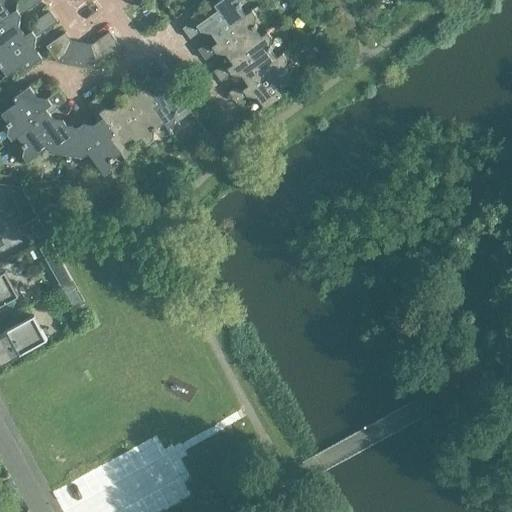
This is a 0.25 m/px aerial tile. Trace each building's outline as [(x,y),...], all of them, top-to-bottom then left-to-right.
[(4,4),(4,0),(0,0),(0,21),(11,14),(7,9),(4,4)] [(19,26),(21,16),(42,0),(20,0),(18,2),(17,9),(11,14),(0,21),(0,47),(7,43),(10,47),(27,36),(26,35),(23,30),(22,30),(19,26)] [(247,15),(246,14),(241,7),(242,6),(240,2),(240,0),(220,0),(214,5),(218,10),(197,25),(189,23),(183,28),(190,39),(202,31),(212,33),(215,37),(218,42),(218,43),(234,31),(231,26),(247,15)] [(262,36),(256,28),(258,27),(255,24),(257,16),(252,10),(246,14),(247,15),(231,26),(234,31),(218,43),(218,42),(212,46),(204,45),(198,50),(206,60),(217,52),(227,54),(230,59),(233,64),(234,64),(250,53),(246,48),(262,36)] [(35,47),(36,37),(58,21),(50,11),(33,23),(32,31),(26,35),(27,36),(10,47),(7,43),(0,47),(0,67),(1,67),(7,76),(22,65),(26,70),(42,58),(38,52),(35,47)] [(124,51),(117,41),(110,31),(100,39),(113,58),(124,51)] [(262,69),(278,58),(277,57),(272,49),(273,48),(271,45),(272,38),(268,31),(262,36),(246,48),(250,53),(234,64),(233,64),(228,68),(220,67),(214,71),(221,82),(232,74),(242,76),(246,80),(245,80),(249,85),(249,86),(265,74),(262,69)] [(58,63),(72,41),(66,33),(46,47),(58,63)] [(113,58),(100,39),(92,44),(97,69),(113,58)] [(78,66),(82,42),(72,41),(58,63),(78,66)] [(97,69),(92,44),(82,42),(78,66),(97,69)] [(278,91),(294,80),(287,71),(289,70),(287,67),(288,59),(283,53),(277,57),(278,58),(262,69),(265,74),(249,86),(249,85),(243,90),(235,88),(229,93),(237,103),(248,95),(258,97),(261,101),(261,102),(265,108),(282,96),(278,91)] [(187,106),(176,91),(181,87),(169,71),(163,75),(159,79),(149,77),(141,66),(130,73),(135,80),(142,81),(146,87),(157,103),(152,106),(164,122),(169,128),(175,124),(176,116),(179,114),(178,113),(187,106)] [(164,122),(152,106),(157,103),(146,87),(141,90),(141,91),(137,94),(127,92),(119,81),(109,89),(113,95),(121,96),(125,102),(136,118),(131,122),(143,138),(147,144),(153,139),(154,132),(158,129),(156,128),(164,122)] [(31,120),(47,108),(52,104),(60,105),(66,101),(59,90),(48,98),(37,96),(34,92),(30,86),(13,98),(17,102),(1,113),(8,123),(6,124),(9,127),(7,134),(12,141),(18,136),(34,125),(31,120)] [(143,138),(131,122),(136,118),(125,102),(120,106),(115,109),(106,108),(98,97),(87,104),(91,110),(101,113),(104,117),(115,133),(110,137),(121,153),(126,159),(132,155),(133,147),(136,145),(135,143),(143,138)] [(68,155),(73,126),(67,125),(63,119),(53,117),(47,108),(31,120),(34,125),(18,136),(23,144),(22,145),(24,148),(23,156),(27,162),(49,147),(53,153),(68,155)] [(121,153),(110,137),(115,133),(104,117),(95,124),(84,123),(78,127),(73,126),(68,155),(82,157),(89,153),(104,174),(110,170),(112,163),(115,160),(114,159),(121,153)] [(21,223),(29,242),(48,234),(40,216),(21,223)] [(59,256),(49,238),(38,244),(48,262),(59,256)] [(0,274),(0,305),(19,296),(5,271),(0,274)] [(88,310),(72,282),(61,288),(77,316),(88,310)] [(34,315),(7,330),(0,334),(0,365),(47,339),(34,315)]
